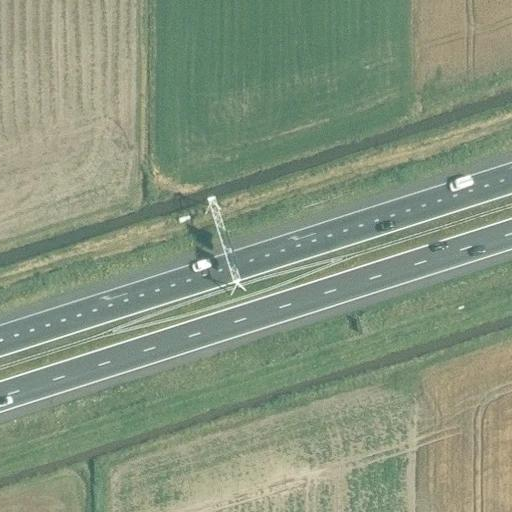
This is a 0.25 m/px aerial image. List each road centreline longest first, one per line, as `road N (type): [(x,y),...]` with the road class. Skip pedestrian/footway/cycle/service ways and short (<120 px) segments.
road 1 (motorway): [(0,397),(511,234)]
road 2 (motorway): [(511,177),(0,340)]
